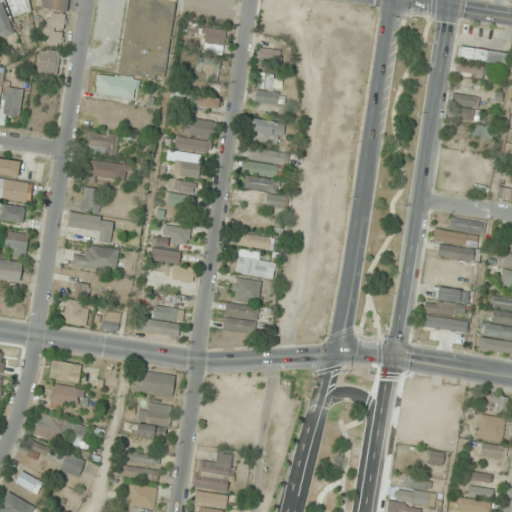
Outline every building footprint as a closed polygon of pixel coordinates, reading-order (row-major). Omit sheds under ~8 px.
[(6,0),(11,17),(32,12),(29,0),(6,0)] [(66,12),(67,0),(43,0),(42,8),(66,12)] [(174,0),(126,0),(117,76),(98,74),(95,93),(136,98),(139,77),(165,80),(174,0)] [(0,38),(15,32),(3,2),(0,3),(0,38)] [(64,16),(43,16),(43,46),(64,46),(64,16)] [(226,31),(201,27),(199,42),(224,46),(226,31)] [(458,58),(506,66),(507,54),(459,47),(458,58)] [(260,60),(280,60),(280,49),(260,49),(260,60)] [(59,73),(59,52),(38,53),(39,74),(59,73)] [(216,83),(222,60),(200,55),(196,72),(206,74),(205,80),(216,83)] [(456,72),(483,76),(484,66),(458,63),(456,72)] [(284,104),(285,92),(281,92),(282,75),(257,74),(256,103),(284,104)] [(455,88),(468,90),(470,80),(457,78),(455,88)] [(3,113),(20,116),(23,89),(6,87),(3,113)] [(452,106),(450,117),(475,121),(479,97),(452,93),(450,106),(452,106)] [(503,96),(496,94),(494,100),(502,102),(503,96)] [(218,99),(195,96),(194,106),(217,108),(218,99)] [(216,121),(190,118),(189,135),(214,138),(216,121)] [(284,124),(253,118),(249,139),(280,145),(284,124)] [(493,127),(471,126),(470,138),(493,139),(493,127)] [(115,158),(119,137),(88,131),(84,151),(115,158)] [(176,150),(210,151),(210,140),(176,138),(176,150)] [(289,154),(250,148),(248,160),(244,160),(242,172),(277,177),(279,165),(287,166),(289,154)] [(198,178),(201,156),(169,151),(165,172),(198,178)] [(20,162),(0,158),(0,174),(17,177),(20,162)] [(86,181),(96,183),(97,177),(127,181),(129,165),(89,159),(86,181)] [(243,188),(261,190),(262,179),(245,176),(243,188)] [(0,198),(27,202),(29,183),(0,178),(0,198)] [(195,191),(195,181),(174,183),(174,193),(195,191)] [(511,188),(499,187),(497,199),(511,200),(511,188)] [(81,210),(99,212),(101,190),(83,188),(81,210)] [(194,209),(195,197),(168,194),(167,206),(194,209)] [(285,208),(285,197),(268,196),(267,207),(285,208)] [(26,207),(3,205),(1,220),(24,223),(26,207)] [(110,242),(113,219),(71,213),(69,226),(100,231),(99,241),(110,242)] [(438,256),(472,261),(474,249),(477,249),(479,234),(483,235),(484,223),(451,218),(449,231),(434,228),(432,241),(440,242),(438,256)] [(196,228),(174,225),(171,247),(194,250),(196,228)] [(10,256),(24,259),(29,236),(7,231),(3,247),(12,249),(10,256)] [(272,250),(274,238),(238,233),(236,244),(272,250)] [(118,249),(86,246),(85,256),(74,255),(73,266),(116,271),(118,249)] [(175,263),(173,279),(192,282),(195,268),(179,266),(181,252),(152,248),(150,260),(175,263)] [(235,272),(272,279),(276,258),(239,251),(235,272)] [(0,279),(20,282),(22,263),(0,260),(0,279)] [(500,284),(511,286),(511,269),(503,268),(500,284)] [(162,284),(164,273),(149,271),(148,282),(162,284)] [(232,301),(259,304),(261,281),(235,279),(232,301)] [(89,284),(75,283),(75,296),(88,296),(89,284)] [(436,298),(467,305),(470,293),(439,286),(436,298)] [(88,324),(88,301),(65,301),(65,324),(88,324)] [(223,330),(255,334),(258,308),(226,304),(223,330)] [(425,315),(464,315),(464,304),(425,304),(425,315)] [(119,330),(120,312),(103,311),(102,330),(119,330)] [(463,345),(466,321),(424,317),(423,331),(453,334),(452,344),(463,345)] [(482,338),(511,342),(511,354),(480,349),(482,338)] [(81,365),(52,360),(49,378),(79,383),(81,365)] [(134,392),(172,397),(174,375),(137,371),(134,392)] [(81,405),(83,388),(53,385),(51,402),(81,405)] [(491,412),(507,413),(508,398),(493,396),(491,412)] [(138,411),(139,426),(171,422),(169,403),(147,406),(147,410),(138,411)] [(85,426),(40,413),(33,434),(79,448),(85,426)] [(478,440),(502,442),(505,419),(481,416),(478,440)] [(135,436),(154,438),(156,426),(137,424),(135,436)] [(480,456),(503,459),(505,447),(482,444),(480,456)] [(59,469),(78,477),(85,460),(66,452),(59,469)] [(128,462),(159,466),(160,456),(129,452),(128,462)] [(228,491),(229,478),(233,478),(235,454),(217,452),(216,462),(198,460),(196,488),(228,491)] [(443,453),(429,453),(429,464),(443,464),(443,453)] [(159,471),(123,465),(121,475),(157,482),(159,471)] [(43,482),(21,470),(15,482),(36,494),(43,482)] [(428,507),(430,478),(407,477),(407,489),(396,488),(394,502),(388,502),(387,511),(421,511),(422,506),(428,507)] [(155,505),(155,486),(128,486),(127,504),(155,505)] [(0,511),(31,511),(34,506),(8,492),(0,506),(0,511)] [(227,494),(195,492),(194,504),(226,506),(227,494)]
